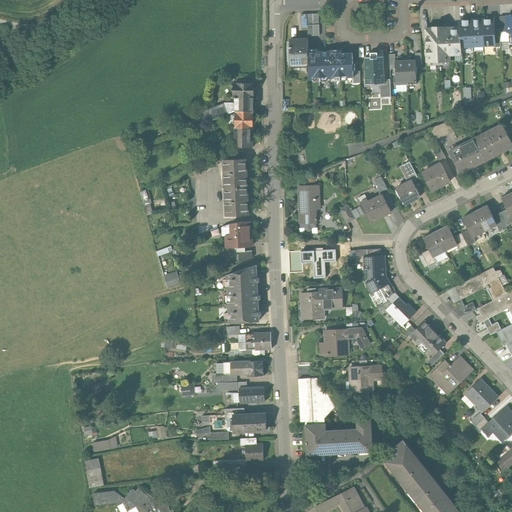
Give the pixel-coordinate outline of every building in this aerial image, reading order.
[(319,14),(307,15),(308,37),(319,36),(319,14)] [(507,17),(500,17),(500,29),(500,33),(508,32),(507,17)] [(494,20),(482,21),(483,46),(494,45),(495,45),(494,30),(494,20)] [(471,21),(459,22),(460,28),(461,47),(472,46),(471,21)] [(482,21),(471,21),(472,46),(483,46),(482,21)] [(449,27),(426,28),(427,50),(426,50),(426,56),(427,55),(427,65),(439,65),(439,62),(451,61),(450,55),(449,27)] [(456,27),(449,27),(450,55),(462,54),(461,47),(460,28),(456,28),(456,27)] [(308,40),(290,41),(291,65),(309,65),(308,40)] [(330,52),(317,53),(317,50),(308,50),(310,77),(313,76),(318,81),(319,81),(319,76),(326,76),(326,79),(331,79),(330,52)] [(342,54),(337,51),(330,52),(331,79),(353,78),(354,78),(353,72),(353,71),(355,71),(355,64),(353,64),(353,53),(342,54)] [(383,57),(378,57),(378,56),(371,56),(371,57),(365,58),(366,80),(364,80),(365,87),(371,87),(371,85),(380,84),(384,84),(384,80),(383,57)] [(400,61),(395,61),(396,69),(395,69),(395,76),(396,76),(396,86),(406,85),(405,58),(399,59),(400,61)] [(411,58),(405,58),(406,85),(416,85),(416,75),(417,75),(417,68),(416,68),(415,61),(411,61),(411,58)] [(390,80),(384,80),(384,84),(380,84),(380,98),(391,97),(390,80)] [(254,84),(236,84),(235,112),(254,112),(254,84)] [(471,99),(470,87),(462,87),(462,100),(471,99)] [(224,104),(200,112),(204,124),(228,114),(224,104)] [(254,112),(235,112),(235,123),(235,128),(253,129),(254,112)] [(430,129),(435,137),(447,131),(442,122),(430,129)] [(232,123),(225,127),(228,133),(235,129),(235,128),(235,123),(232,123)] [(503,125),(476,139),(487,160),(511,147),(511,143),(509,137),(503,125)] [(253,129),(235,128),(235,129),(234,146),(234,147),(243,147),(253,147),(253,129)] [(476,139),(449,152),(460,174),(487,160),(476,139)] [(446,159),(440,147),(433,150),(440,163),(443,161),(446,159)] [(218,152),(194,165),(194,176),(200,176),(200,172),(206,172),(206,169),(212,169),(212,166),(218,166),(218,162),(223,162),(223,160),(224,160),(223,152),(218,152)] [(224,160),(223,160),(223,162),(224,188),(247,187),(246,159),(224,160)] [(410,162),(404,165),(410,178),(413,176),(416,175),(410,162)] [(442,166),(424,175),(432,190),(450,181),(442,166)] [(373,179),(378,192),(386,189),(381,176),(373,179)] [(412,180),(396,188),(405,204),(420,196),(412,180)] [(319,185),(300,186),(301,228),(317,228),(316,200),(320,200),(319,185)] [(247,187),(224,188),(226,217),(249,216),(247,187)] [(382,194),(363,204),(372,222),(391,212),(382,194)] [(511,194),(502,199),(511,218),(511,217),(511,194)] [(355,219),(348,206),(341,210),(348,223),(355,219)] [(487,207),(475,213),(484,231),(496,226),(496,225),(492,218),(487,207)] [(475,213),(463,219),(468,230),(472,238),(472,237),(484,231),(475,213)] [(500,214),(492,218),(496,225),(496,226),(498,231),(507,226),(500,214)] [(241,223),(231,225),(223,228),(223,237),(226,237),(227,248),(252,247),(250,222),(241,222),(241,223)] [(448,227),(436,233),(445,251),(457,245),(453,237),(448,227)] [(468,230),(461,234),(468,246),(475,243),(472,237),(472,238),(468,230)] [(436,233),(423,239),(429,251),(432,258),(433,258),(445,251),(436,233)] [(461,234),(453,237),(457,245),(459,250),(468,246),(461,234)] [(336,250),(301,251),(301,263),(303,263),(314,263),(314,278),(326,278),(325,262),(337,262),(336,250)] [(252,251),(238,252),(239,263),(252,258),(252,251)] [(301,263),(301,251),(289,252),(290,273),(303,273),(303,263),(301,263)] [(432,258),(429,251),(421,255),(427,267),(435,263),(433,258),(432,258)] [(369,270),(370,281),(367,281),(373,293),(376,291),(389,285),(385,277),(384,256),(366,256),(366,270),(369,270)] [(256,266),(228,275),(228,280),(223,280),(224,289),(227,291),(229,291),(257,289),(257,283),(258,283),(260,281),(260,279),(258,277),(256,277),(256,266)] [(493,268),(455,288),(460,298),(485,285),(487,289),(490,287),(496,299),(506,294),(493,268)] [(176,273),(164,277),(168,288),(179,284),(176,273)] [(389,285),(376,291),(383,304),(387,300),(394,294),(389,285)] [(343,288),(323,289),(323,292),(316,292),(316,289),(308,289),(308,292),(302,292),(302,305),(305,305),(305,316),(314,316),(314,318),(324,318),(323,306),(333,306),(333,308),(344,308),(343,288)] [(257,289),(229,291),(229,296),(224,296),(225,305),(228,307),(229,307),(258,305),(258,300),(259,300),(261,298),(261,297),(259,295),(257,295),(257,289)] [(496,299),(478,309),(482,318),(507,306),(510,311),(511,309),(511,291),(506,294),(496,299)] [(410,309),(398,298),(392,305),(386,310),(387,311),(402,326),(415,312),(411,308),(410,309)] [(383,304),(378,310),(383,315),(387,311),(386,310),(392,305),(387,300),(383,304)] [(472,303),(461,309),(465,315),(476,310),(472,303)] [(258,305),(229,307),(230,312),(225,312),(226,321),(229,324),(259,322),(259,316),(260,316),(262,314),(262,313),(260,311),(258,311),(258,305)] [(437,338),(427,328),(429,326),(424,322),(415,330),(410,336),(419,345),(424,341),(429,346),(427,348),(434,355),(434,356),(440,350),(446,344),(439,336),(437,338)] [(498,322),(487,328),(490,335),(497,331),(501,330),(498,322)] [(511,324),(501,330),(497,331),(503,341),(505,340),(511,336),(511,324)] [(240,326),(228,327),(228,334),(228,336),(240,335),(240,326)] [(411,326),(403,334),(408,338),(410,336),(415,330),(411,326)] [(347,329),(326,330),(326,343),(329,342),(329,354),(339,353),(339,356),(348,356),(347,329)] [(271,333),(246,335),(246,342),(272,341),(271,333)] [(272,341),(246,342),(247,350),(247,351),(253,350),(272,349),(272,341)] [(434,355),(427,362),(432,367),(445,354),(440,350),(434,356),(434,355)] [(436,381),(436,382),(443,389),(445,387),(451,393),(473,370),(460,357),(445,372),(436,381)] [(263,361),(225,363),(225,374),(248,373),(248,376),(263,375),(263,361)] [(372,366),(351,366),(352,379),(354,379),(354,390),(364,390),(364,392),(373,392),(372,366)] [(440,368),(431,376),(436,381),(445,372),(440,368)] [(310,372),(299,372),(301,422),(306,422),(306,425),(313,425),(311,379),(310,372)] [(237,374),(225,374),(213,374),(214,384),(226,383),(237,383),(237,374)] [(325,419),(335,406),(317,378),(311,379),(313,425),(325,424),(325,419)] [(497,398),(481,380),(468,392),(473,398),(474,397),(479,403),(476,405),(482,412),(497,398)] [(237,383),(226,383),(226,391),(238,390),(237,383)] [(181,395),(193,394),(193,386),(181,387),(181,395)] [(264,388),(240,389),(241,403),(265,402),(264,388)] [(511,415),(505,407),(488,423),(481,428),(482,429),(489,437),(497,429),(505,439),(511,432),(511,415)] [(244,409),(226,410),(226,421),(226,428),(227,430),(228,431),(229,432),(230,432),(234,432),(234,433),(266,431),(266,414),(245,415),(244,409)] [(479,413),(470,421),(475,426),(484,418),(479,413)] [(484,418),(475,426),(479,431),(482,429),(481,428),(488,423),(484,418)] [(358,432),(326,433),(325,424),(313,425),(306,425),(307,455),(372,452),(371,422),(357,422),(358,432)] [(166,436),(164,426),(156,427),(157,431),(148,432),(149,438),(166,436)] [(226,431),(210,432),(210,440),(226,439),(226,431)] [(115,437),(91,442),(93,452),(117,447),(115,437)] [(257,438),(242,439),(242,446),(246,446),(247,461),(264,460),(264,444),(258,445),(257,438)] [(456,511),(405,446),(407,445),(404,440),(396,446),(400,450),(385,461),(424,511),(456,511)] [(511,449),(511,451),(497,461),(504,470),(511,463),(511,449)] [(100,474),(97,458),(83,461),(87,477),(100,474)] [(245,460),(223,461),(223,474),(245,471),(245,460)] [(359,511),(364,509),(353,488),(326,502),(329,508),(330,510),(344,503),(347,509),(346,509),(347,511),(359,511)] [(163,502),(160,504),(157,498),(152,500),(140,491),(137,494),(134,491),(127,501),(116,493),(95,496),(97,508),(124,505),(128,511),(130,511),(132,511),(137,508),(139,511),(175,511),(173,511),(171,511),(170,507),(166,508),(163,502)] [(326,502),(316,507),(318,511),(321,511),(329,508),(326,502)]
